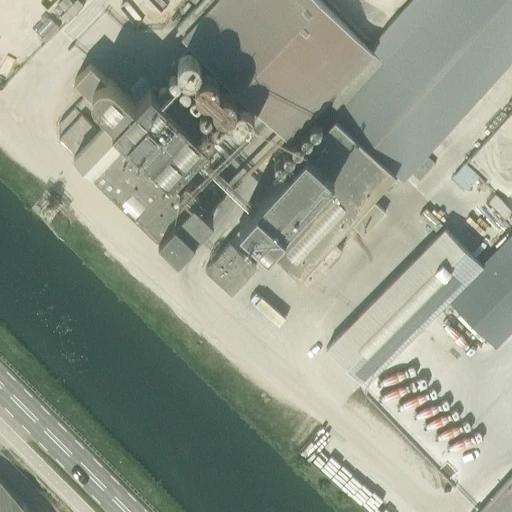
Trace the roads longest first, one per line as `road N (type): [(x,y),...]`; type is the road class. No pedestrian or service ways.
road 1 (unclassified): [(431,511),(0,121)]
road 2 (primary): [(118,511),(0,395)]
